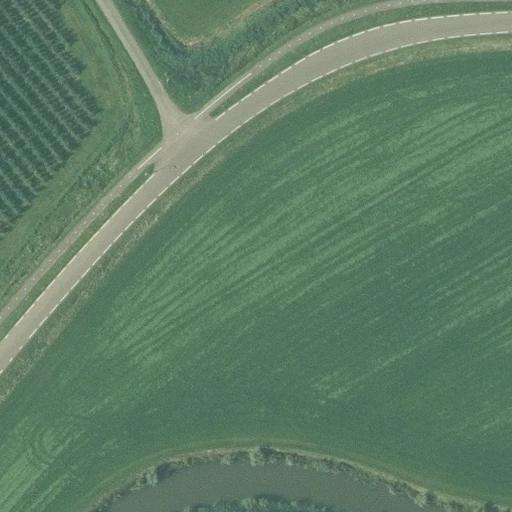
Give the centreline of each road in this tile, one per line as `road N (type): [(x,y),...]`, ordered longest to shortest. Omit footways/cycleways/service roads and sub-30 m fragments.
road 1 (tertiary): [(196,149),(324,62),(421,32),(511,24)]
road 2 (tertiary): [(0,362),(196,149)]
road 3 (unclassified): [(196,149),(102,0)]
